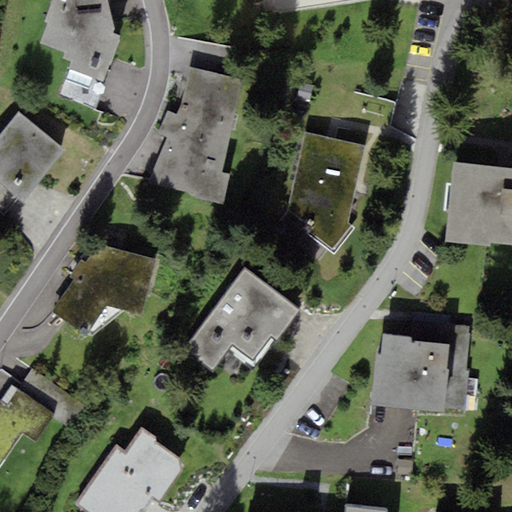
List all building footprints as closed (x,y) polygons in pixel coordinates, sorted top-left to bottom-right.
[(52,0),(44,21),(50,22),(40,42),(64,54),(62,59),(71,62),(68,69),(104,82),(120,37),(112,32),(114,29),(107,0),(52,0)] [(221,173),(243,79),(191,68),(186,93),(177,114),(169,110),(159,133),(168,137),(149,183),(190,192),(189,196),(223,205),(230,175),(221,173)] [(94,110),(104,82),(68,69),(58,97),(94,110)] [(0,210),(4,214),(17,199),(21,202),(64,149),(19,113),(0,136),(0,210)] [(364,146),(304,132),(287,210),(316,216),(303,230),(335,254),(354,228),(347,223),(364,146)] [(511,168),(454,162),(445,242),(490,247),(490,243),(511,244),(511,168)] [(155,260),(101,245),(85,263),(81,260),(70,277),(75,279),(52,312),(87,334),(104,306),(139,315),(155,260)] [(277,341),(300,311),(246,269),(183,348),(212,371),(233,345),(252,360),(271,336),(277,341)] [(450,326),(449,344),(444,408),(465,410),(471,327),(450,326)] [(412,337),(383,334),(381,355),(374,355),(370,405),(443,411),(444,408),(449,344),(411,341),(412,337)] [(71,431),(87,407),(32,370),(18,389),(54,413),(51,417),(71,431)] [(0,403),(0,466),(22,434),(34,443),(51,417),(54,413),(18,389),(13,385),(0,403)] [(185,464),(154,444),(158,438),(141,427),(137,433),(124,452),(117,447),(76,504),(86,511),(141,511),(151,498),(159,503),(185,464)]
